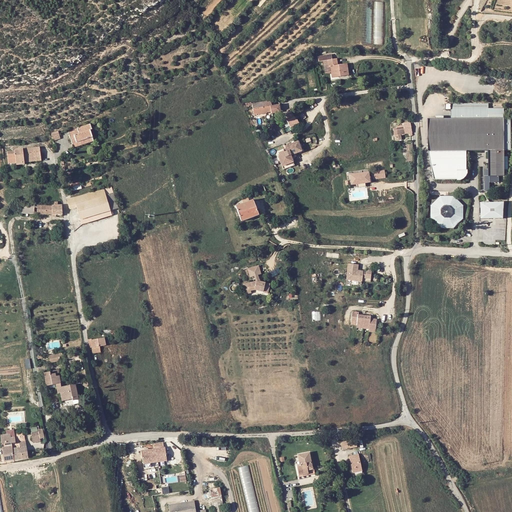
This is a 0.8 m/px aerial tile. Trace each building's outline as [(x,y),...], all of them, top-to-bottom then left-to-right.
[(337,64),(337,59),(324,60),(325,66),(328,66),(330,77),(336,77),(337,82),(354,80),(352,68),(343,69),(342,63),(337,64)] [(451,118),(504,116),(503,106),(488,106),(488,101),(450,102),(451,118)] [(275,108),(275,103),(255,105),(256,116),(262,116),(261,113),(269,113),(269,115),(275,115),(276,116),(285,115),(284,108),(275,108)] [(287,116),(289,121),(297,118),(294,113),(287,116)] [(434,178),(457,178),(457,180),(460,180),(462,179),(464,178),(466,176),(467,174),(468,172),(468,169),(467,169),(467,151),(490,149),(490,169),(485,169),(485,176),(484,176),(484,191),(491,191),(491,182),(500,182),(500,175),(505,175),(505,153),(504,116),(451,118),(428,118),(428,143),(428,151),(434,178)] [(292,128),(293,132),(302,128),(301,125),(300,125),(297,118),(289,121),(292,128)] [(72,135),(75,147),(78,146),(80,151),(96,146),(93,134),(95,133),(93,128),(72,135)] [(58,130),(51,132),(53,140),(60,137),(58,130)] [(293,165),(297,164),(294,156),(306,152),(302,143),(289,147),(290,151),(283,154),(284,157),(282,158),(286,166),(292,164),(293,165)] [(17,153),(17,155),(10,156),(11,167),(18,166),(18,169),(27,168),(27,167),(28,167),(27,164),(43,162),(42,151),(17,153)] [(373,180),(386,177),(385,170),(371,172),(373,180)] [(348,189),(353,188),(361,186),(366,185),(364,175),(346,179),(348,189)] [(74,190),(82,188),(80,181),(72,184),(74,190)] [(107,195),(113,193),(111,187),(68,199),(71,213),(78,211),(77,203),(107,195)] [(81,219),(111,211),(107,195),(77,203),(78,211),(81,219)] [(441,195),(431,205),(431,219),(441,229),(455,229),(464,219),(464,205),(455,195),(441,195)] [(479,201),(480,219),(503,218),(502,200),(479,201)] [(21,204),(21,213),(34,214),(35,205),(21,204)] [(62,215),(62,205),(52,205),(37,205),(37,214),(52,215),(62,215)] [(260,206),(240,208),(242,224),(262,222),(260,206)] [(111,211),(81,219),(82,224),(113,216),(111,211)] [(362,268),(351,268),(351,283),(368,283),(368,279),(371,279),(371,281),(377,281),(377,272),(371,272),(371,274),(369,274),(362,274),(362,268)] [(250,281),(249,272),(238,273),(239,281),(250,281)] [(253,301),(257,292),(247,287),(247,288),(244,287),(235,287),(235,289),(231,289),(231,291),(234,294),(237,294),(241,294),(249,298),(248,299),(253,301)] [(359,312),(352,312),(351,325),(357,325),(356,328),(369,329),(369,332),(376,332),(377,319),(371,318),(371,316),(358,314),(359,312)] [(116,345),(115,336),(93,339),(94,348),(96,348),(97,354),(105,352),(104,346),(116,345)] [(47,355),(49,362),(59,360),(58,353),(47,355)] [(78,402),(84,401),(81,385),(67,387),(65,370),(51,372),(53,385),(62,384),(63,393),(65,393),(66,400),(77,398),(78,400),(78,402)] [(3,437),(4,445),(18,443),(17,440),(12,440),(12,437),(3,437)] [(357,447),(355,439),(341,442),(342,450),(357,447)] [(155,444),(155,448),(141,451),(144,467),(151,466),(151,462),(167,460),(164,446),(163,446),(162,442),(155,444)] [(18,448),(18,443),(4,445),(7,463),(18,461),(16,450),(16,448),(18,448)] [(26,449),(21,449),(16,450),(18,461),(27,460),(26,449)] [(302,454),(306,474),(308,474),(307,469),(313,468),(309,452),(302,454)] [(306,474),(302,454),(298,455),(300,464),(297,465),(299,475),(306,474)] [(353,472),(362,471),(358,454),(349,456),(351,463),(353,472)] [(260,511),(249,465),(238,468),(249,511),(260,511)] [(221,495),(220,487),(210,489),(211,497),(221,495)] [(169,511),(202,511),(202,510),(196,511),(195,501),(169,505),(169,511)] [(224,511),(222,501),(213,503),(214,511),(224,511)]
